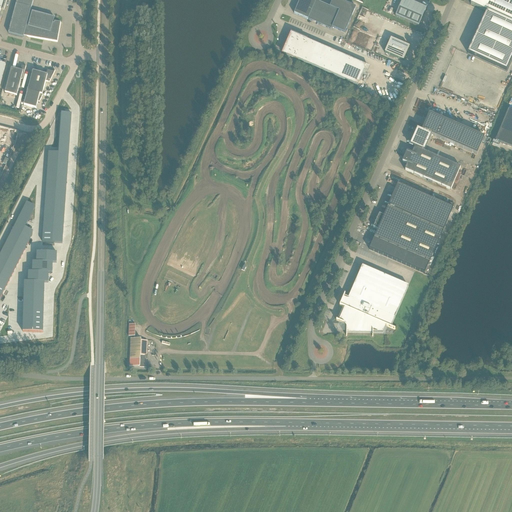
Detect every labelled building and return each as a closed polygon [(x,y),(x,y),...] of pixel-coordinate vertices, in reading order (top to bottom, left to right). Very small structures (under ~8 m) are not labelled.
[(16,0),(8,33),(23,37),(24,36),(57,42),(61,22),(53,21),(54,17),(32,11),(31,13),(30,13),(33,0),(16,0)] [(332,0),(330,7),(314,0),(299,0),(294,13),(331,29),(332,27),(345,33),(356,7),(339,0),(332,0)] [(418,26),(426,8),(407,0),(402,0),(396,16),(418,26)] [(511,58),(511,0),(472,0),(470,4),(487,11),(467,53),(506,71),(511,58)] [(453,33),(457,22),(453,20),(448,32),(453,33)] [(292,34),(288,45),(287,44),(286,45),(285,46),(286,47),(286,48),(284,54),(358,86),(364,71),(365,71),(367,66),(292,34)] [(403,61),(409,47),(391,39),(385,53),(403,61)] [(22,80),(26,66),(21,65),(20,70),(11,68),(5,93),(17,96),(21,79),(22,80)] [(54,72),(51,71),(47,70),(46,75),(33,71),(24,105),(36,109),(38,102),(39,102),(43,95),(43,94),(43,95),(42,95),(46,81),(49,82),(49,83),(55,71),(54,72)] [(511,110),(508,109),(495,140),(511,147),(511,110)] [(49,152),(42,242),(62,243),(71,114),(61,113),(59,153),(49,152)] [(407,164),(401,179),(456,203),(470,171),(420,150),(425,139),(474,160),(482,143),(427,119),(419,136),(414,134),(409,145),(415,147),(412,153),(407,151),(402,161),(407,164)] [(398,184),(384,216),(379,214),(373,228),(378,230),(368,252),(423,276),(453,208),(398,184)] [(27,202),(0,255),(0,299),(32,236),(32,231),(25,228),(34,210),(34,206),(27,202)] [(24,282),(23,332),(43,332),(44,282),(48,283),(49,273),(52,273),(53,263),(57,263),(57,253),(37,252),(37,262),(33,262),(32,272),(29,272),(28,282),(24,282)] [(373,332),(383,333),(386,326),(395,329),(390,327),(408,286),(362,266),(348,298),(344,296),(345,294),(340,305),(346,308),(340,322),(336,320),(344,324),(345,325),(344,325),(345,327),(346,326),(346,327),(346,336),(347,332),(372,332),(372,336),(373,336),(373,332)] [(131,338),(129,367),(146,368),(146,359),(145,359),(146,356),(147,356),(147,341),(141,340),(141,339),(131,338)]
